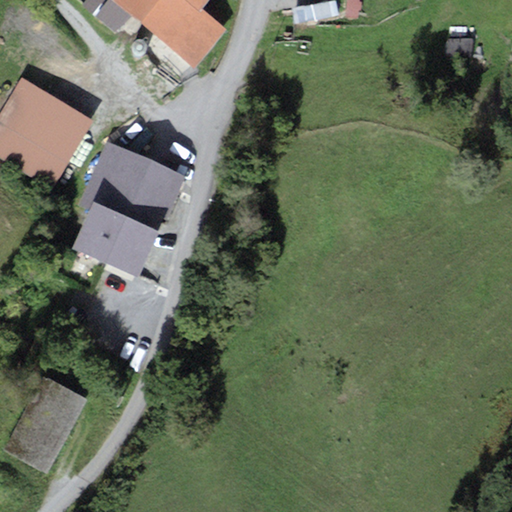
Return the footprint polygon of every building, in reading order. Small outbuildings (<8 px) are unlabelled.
[(104,0),(197,76),(228,37),(205,18),(215,5),(208,0),(104,0)] [(296,9),(298,25),(341,20),(339,4),(296,9)] [(98,126),(20,84),(0,121),(0,161),(61,194),(98,126)] [(186,180),(109,146),(84,202),(93,206),(75,247),(136,273),(156,230),(163,233),(186,180)] [(87,401),(49,381),(9,457),(47,477),(87,401)]
